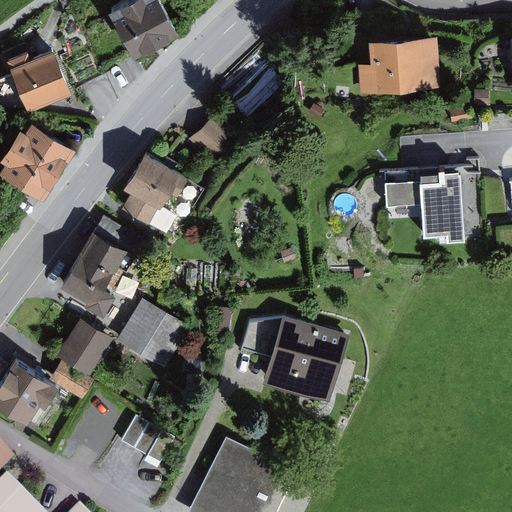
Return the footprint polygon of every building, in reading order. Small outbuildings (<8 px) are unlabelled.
[(160,0),(127,0),(112,8),(134,52),(176,31),(160,0)] [(433,38),(361,43),(364,90),(437,84),(433,38)] [(71,97),(51,53),(31,62),(24,46),(0,56),(0,57),(26,117),(71,97)] [(204,128),(193,139),(217,163),(240,140),(215,116),(204,128)] [(28,130),(0,171),(0,193),(31,215),(69,159),(28,130)] [(193,195),(148,162),(123,196),(167,229),(193,195)] [(478,172),(380,181),(381,252),(480,240),(478,172)] [(131,254),(95,232),(63,284),(100,306),(131,254)] [(291,250),(284,253),(287,263),(295,259),(291,250)] [(196,271),(189,271),(188,286),(196,286),(196,271)] [(185,322),(143,299),(120,341),(162,363),(185,322)] [(82,316),(60,350),(90,369),(111,335),(82,316)] [(346,335),(285,317),(268,375),(328,393),(346,335)] [(0,397),(26,415),(50,381),(17,358),(0,382),(0,397)] [(62,359),(51,376),(81,395),(92,378),(62,359)] [(175,437),(136,416),(122,441),(141,451),(161,462),(175,437)] [(19,457),(0,439),(0,477),(2,476),(19,457)] [(228,440),(192,509),(198,511),(297,511),(313,483),(228,440)] [(0,511),(40,511),(2,476),(0,477),(0,511)]
